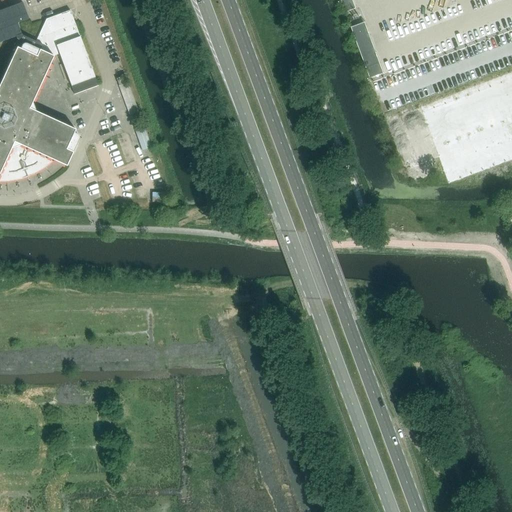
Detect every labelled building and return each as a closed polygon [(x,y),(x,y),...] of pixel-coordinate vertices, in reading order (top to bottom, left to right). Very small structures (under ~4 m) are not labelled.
[(353,0),(341,0),(346,12),(356,8),(353,0)] [(0,180),(6,180),(16,179),(26,176),(36,172),(45,166),(53,160),(66,166),(78,139),(79,138),(78,136),(78,135),(76,134),(73,132),(75,129),(35,111),(32,102),(52,57),(53,56),(59,54),(71,86),(74,94),(98,86),(94,77),(74,23),(70,10),(46,19),(38,37),(35,41),(33,46),(27,43),(26,43),(25,43),(23,43),(22,44),(21,45),(20,48),(16,47),(0,82),(0,180)] [(365,22),(351,27),(370,77),(384,72),(365,22)] [(141,119),(128,82),(119,86),(132,123),(141,119)] [(444,136),(436,139),(447,168),(453,166),(454,169),(462,166),(461,163),(467,161),(468,164),(475,161),(474,158),(481,156),(481,159),(489,156),(488,153),(494,151),(495,154),(503,151),(502,148),(508,146),(509,149),(511,147),(511,118),(446,142),(444,136)] [(145,128),(135,131),(142,151),(152,147),(145,128)]
